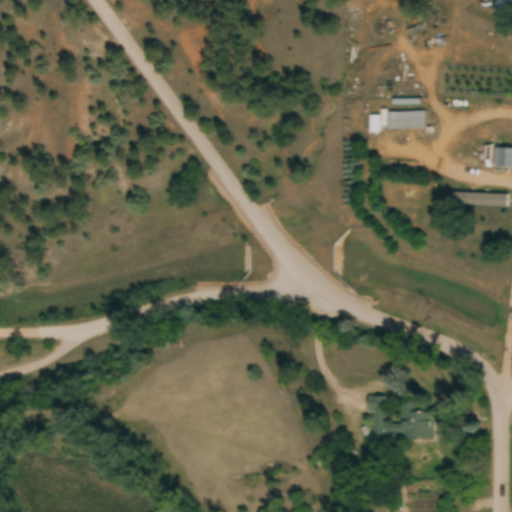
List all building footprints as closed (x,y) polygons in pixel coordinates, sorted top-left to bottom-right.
[(388,114),(388,131),(425,131),(425,114),(388,114)] [(368,135),(380,135),(380,118),(369,118),(368,135)] [(511,170),(511,150),(495,150),(495,170),(511,170)] [(452,208),(508,209),(508,196),(452,196),(452,208)] [(386,399),(367,399),(367,415),(376,415),(376,445),(388,445),(388,440),(433,440),(433,408),(402,407),(402,427),(386,427),(386,399)]
